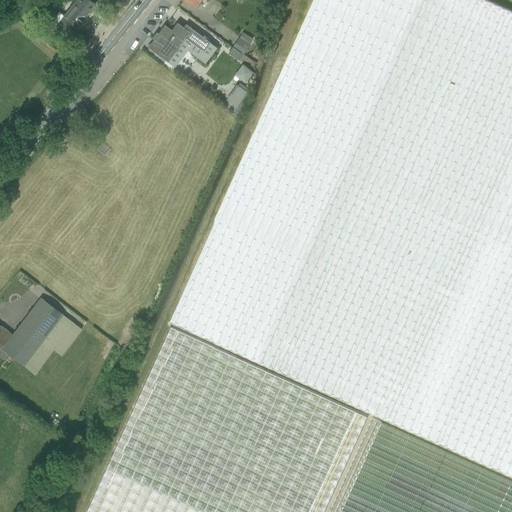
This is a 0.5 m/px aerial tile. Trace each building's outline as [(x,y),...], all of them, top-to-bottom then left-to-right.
[(82,20),(95,4),(89,0),(76,0),(69,10),(63,17),(59,13),(51,22),(69,37),(82,20)] [(61,0),(58,0),(55,6),(61,11),(66,4),(61,0)] [(511,12),(485,0),(313,0),(168,322),(511,476),(511,12)] [(184,0),(195,8),(201,0),(184,0)] [(164,26),(149,47),(167,61),(183,40),(164,26)] [(238,37),(232,47),(243,54),(250,44),(238,37)] [(235,59),(240,53),(232,47),(227,54),(235,59)] [(245,83),(252,74),(247,70),(248,68),(242,64),(234,75),(245,83)] [(236,84),(226,100),(238,108),(248,93),(236,84)] [(1,326),(0,327),(0,326),(0,347),(8,354),(25,367),(35,375),(54,350),(62,356),(81,330),(39,298),(12,334),(1,326)] [(322,511),(366,415),(168,326),(84,511),(322,511)] [(330,511),(511,511),(511,482),(372,420),(330,511)]
